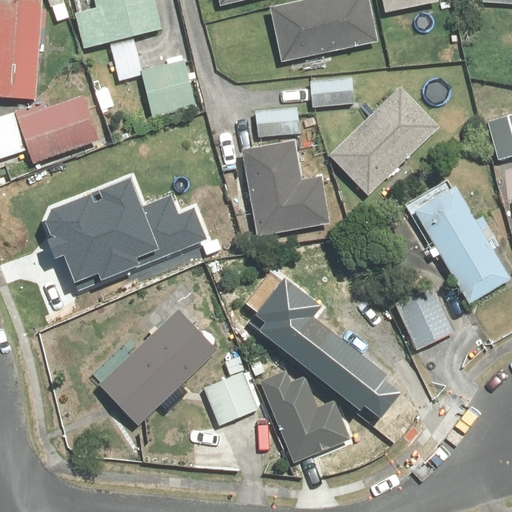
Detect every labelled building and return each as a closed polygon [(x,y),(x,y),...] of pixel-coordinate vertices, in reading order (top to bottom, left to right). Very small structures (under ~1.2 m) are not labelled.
[(40,0),(33,0),(0,0),(0,98),(33,101),(40,0)] [(60,0),(46,0),(59,23),(70,17),(60,0)] [(73,14),(82,49),(160,30),(152,0),(90,0),(93,9),(73,14)] [(215,0),(218,8),(250,0),(215,0)] [(366,0),(305,0),(268,8),(280,62),(376,42),(366,0)] [(379,0),(382,14),(437,3),(436,0),(379,0)] [(132,45),(107,51),(115,83),(140,77),(132,45)] [(186,62),(140,72),(151,119),(197,108),(186,62)] [(352,81),(308,81),(308,107),(352,107),(352,81)] [(109,85),(91,94),(102,118),(121,109),(109,85)] [(398,87),(326,157),(366,197),(437,127),(398,87)] [(43,104),(14,113),(29,163),(98,141),(83,96),(44,109),(43,104)] [(297,108),(253,110),(255,137),(298,135),(297,108)] [(511,115),(482,123),(492,164),(511,159),(511,115)] [(240,150),(255,237),(329,225),(320,177),(299,181),(292,141),(240,150)] [(130,181),(46,213),(74,284),(204,233),(194,206),(175,213),(169,198),(141,209),(130,181)] [(453,188),(411,213),(467,306),(509,281),(453,188)] [(402,386),(309,314),(319,301),(286,275),(256,313),(265,320),(259,329),(376,419),(402,386)] [(436,289),(392,305),(409,351),(453,336),(436,289)] [(176,309),(95,385),(136,428),(217,352),(176,309)] [(224,364),(230,378),(203,389),(217,426),(255,412),(241,374),(244,373),(238,358),(224,364)] [(301,366),(266,379),(295,458),(353,436),(338,395),(316,403),(301,366)]
